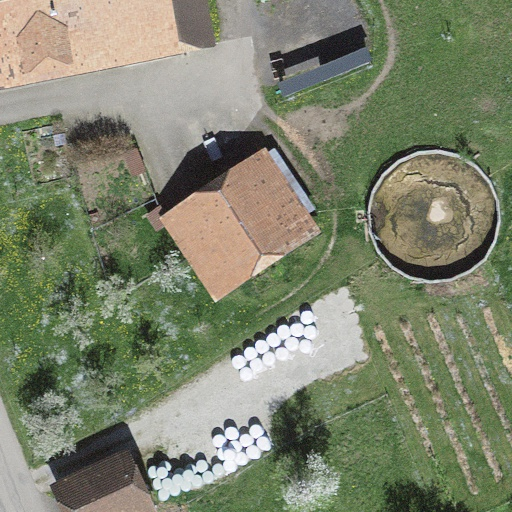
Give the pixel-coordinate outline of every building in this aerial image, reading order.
[(0,0),(0,67),(115,45),(124,63),(212,46),(202,0),(0,0)] [(351,0),(294,0),(303,21),(264,36),(283,85),(372,51),(351,0)] [(171,228),(213,294),(310,232),(268,166),(171,228)] [(275,360),(310,341),(323,365),(372,338),(344,287),(260,334),(275,360)] [(127,463),(63,493),(71,511),(140,511),(148,508),(127,463)]
